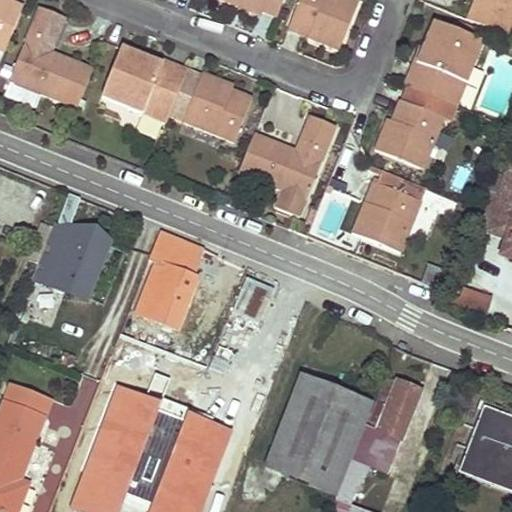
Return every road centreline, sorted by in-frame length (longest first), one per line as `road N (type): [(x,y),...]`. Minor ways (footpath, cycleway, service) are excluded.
road 1 (residential): [(511,360),(0,145)]
road 2 (residential): [(398,0),(371,70),(355,86),(325,83),(115,0)]
